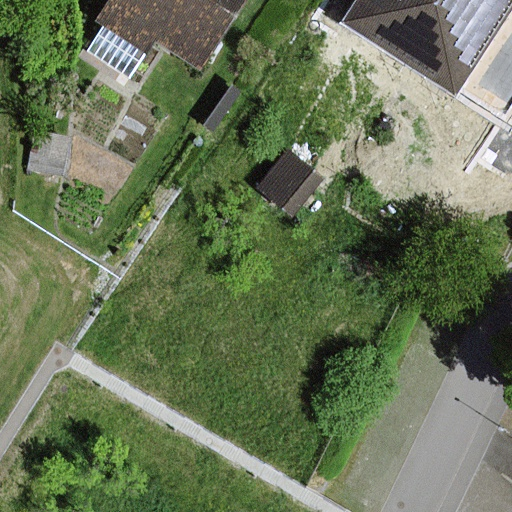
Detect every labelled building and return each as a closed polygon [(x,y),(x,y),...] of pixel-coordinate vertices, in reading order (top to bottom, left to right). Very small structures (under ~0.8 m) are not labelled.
[(249,0),(110,0),(96,21),(105,27),(89,51),(132,79),(156,42),(202,72),(249,0)] [(511,12),(511,0),(357,0),(342,25),(458,98),(511,12)] [(230,85),(203,125),(214,132),(241,93),(230,85)] [(72,136),(33,131),(27,174),(66,179),(72,136)] [(325,180),(289,150),(257,187),(294,218),(325,180)]
